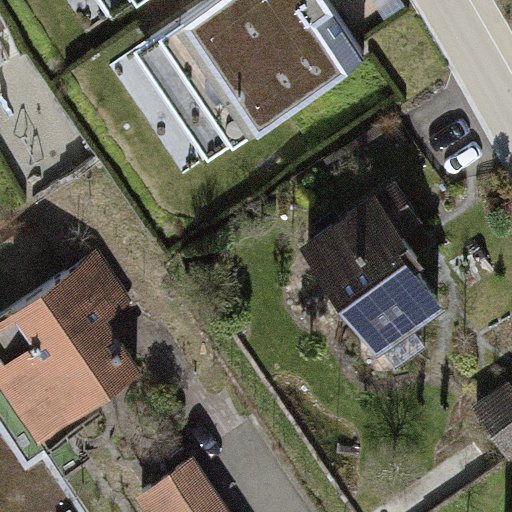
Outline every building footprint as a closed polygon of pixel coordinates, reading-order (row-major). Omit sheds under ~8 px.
[(134,0),(102,0),(113,15),(134,0)] [(365,51),(329,0),(205,0),(134,48),(208,157),(365,51)] [(455,279),(382,169),(295,226),(368,336),(455,279)] [(129,314),(101,267),(0,327),(0,391),(32,444),(135,382),(103,329),(129,314)] [(0,440),(0,511),(67,511),(33,459),(18,469),(0,440)] [(122,511),(210,511),(188,474),(122,511)] [(511,511),(511,500),(495,511),(511,511)]
